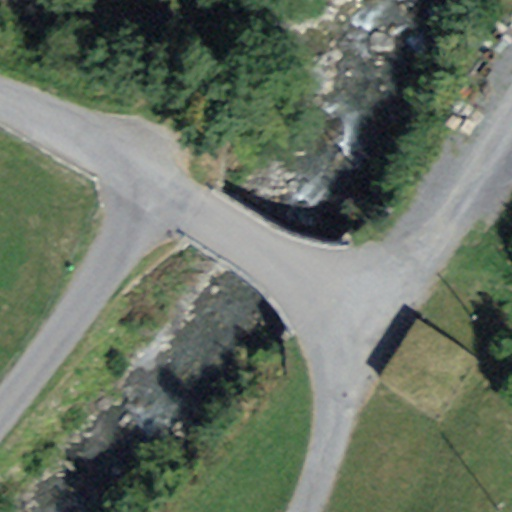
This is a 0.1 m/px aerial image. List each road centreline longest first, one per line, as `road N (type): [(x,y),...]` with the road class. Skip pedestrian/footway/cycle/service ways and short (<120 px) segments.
road 1 (unclassified): [(154,189),(309,282),(370,308),(348,419)]
road 2 (unclassified): [(154,189),(0,412)]
road 3 (unclassified): [(0,104),(154,189)]
